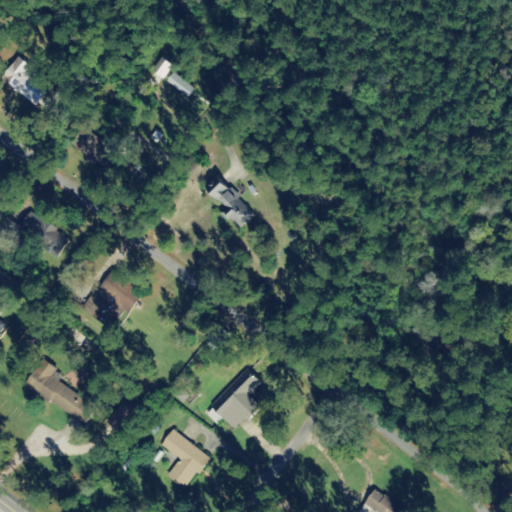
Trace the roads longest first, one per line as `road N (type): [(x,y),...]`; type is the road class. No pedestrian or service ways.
road 1 (residential): [(456,511),(443,498),(464,68)]
road 2 (residential): [(291,395),(281,351),(128,231),(113,206),(0,122)]
road 3 (residential): [(113,206),(207,77),(207,17),(190,0)]
road 4 (residential): [(443,498),(365,415),(291,395)]
road 5 (residential): [(212,511),(291,395)]
